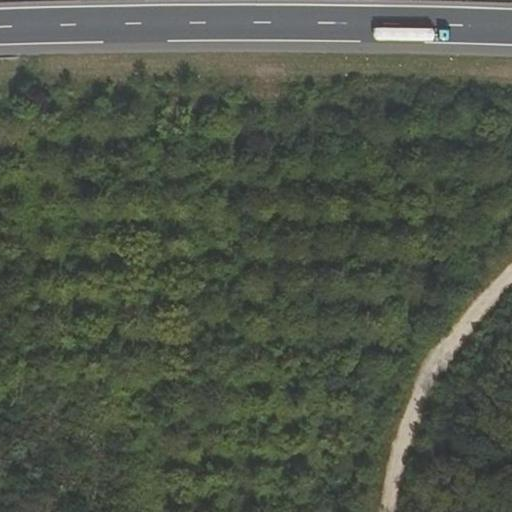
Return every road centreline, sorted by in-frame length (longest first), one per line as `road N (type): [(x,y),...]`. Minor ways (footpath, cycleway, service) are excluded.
road 1 (trunk): [(0,26),(511,25)]
road 2 (track): [(405,511),(418,451),(469,338),(511,287)]
